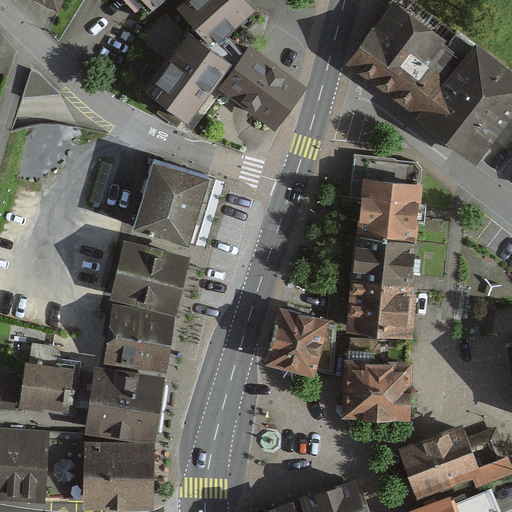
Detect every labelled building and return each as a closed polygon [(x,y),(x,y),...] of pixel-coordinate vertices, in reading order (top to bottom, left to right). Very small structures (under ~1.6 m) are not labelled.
[(137,0),(152,17),(170,0),(137,0)] [(235,73),(211,53),(257,13),(246,0),(190,0),(176,12),(193,32),(144,92),(190,129),(223,89),(235,73)] [(420,110),(473,40),(420,0),(400,0),(355,60),(420,110)] [(511,51),(482,29),(473,40),(420,110),(482,157),(511,117),(511,51)] [(235,73),(223,89),(271,124),(298,87),(251,52),(235,73)] [(195,244),(217,174),(158,156),(137,227),(195,244)] [(101,159),(89,200),(100,203),(112,163),(101,159)] [(428,176),(367,170),(360,229),(423,234),(428,176)] [(423,234),(360,229),(356,274),(419,280),(423,234)] [(177,303),(190,245),(125,230),(111,289),(177,303)] [(419,280),(356,274),(352,326),(415,331),(419,280)] [(169,361),(176,306),(111,299),(105,353),(169,361)] [(332,313),(284,300),(268,359),(316,372),(332,313)] [(56,333),(13,323),(6,349),(50,359),(56,333)] [(353,336),(352,355),(348,355),(350,418),(416,414),(418,357),(382,356),(383,337),(353,336)] [(85,424),(156,433),(164,367),(93,358),(85,424)] [(79,367),(29,362),(24,407),(74,413),(79,367)] [(19,375),(0,373),(0,408),(16,410),(19,375)] [(468,422),(402,446),(420,497),(476,476),(479,485),(511,473),(511,453),(484,464),(468,422)] [(81,428),(0,424),(0,494),(78,498),(81,428)] [(154,501),(154,434),(84,433),(84,500),(154,501)] [(371,511),(358,475),(302,494),(308,511),(371,511)] [(462,511),(455,494),(408,511),(462,511)] [(300,511),(295,496),(249,511),(300,511)]
